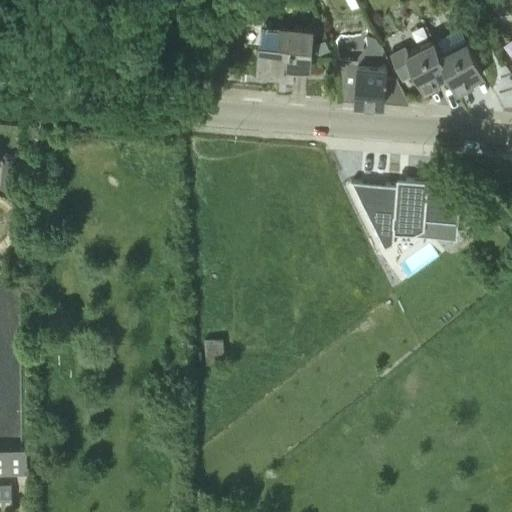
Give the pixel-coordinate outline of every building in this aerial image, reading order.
[(312,26),(279,23),(279,25),(261,24),(260,38),(257,72),(292,75),(293,64),(309,65),(312,26)] [(461,27),(434,40),(440,51),(449,73),(456,87),(473,79),(472,78),(483,73),(466,38),(461,27)] [(357,61),(337,60),(340,78),(342,99),(355,100),(408,104),(408,103),(396,79),(385,78),(386,66),(382,66),(383,50),(374,39),(366,35),(367,44),(357,61)] [(326,37),(315,42),(319,51),(330,47),(326,37)] [(449,73),(440,51),(433,38),(408,50),(404,44),(390,51),(402,76),(415,71),(422,86),(449,73)] [(406,183),(397,182),(351,180),(384,246),(393,242),(394,233),(394,231),(414,233),(424,227),(423,218),(458,221),(461,189),(426,187),(427,180),(406,179),(406,183)] [(489,213),(478,203),(469,211),(481,222),(489,213)] [(0,473),(26,474),(26,447),(0,447),(0,473)] [(10,485),(0,485),(0,511),(11,511),(10,485)]
